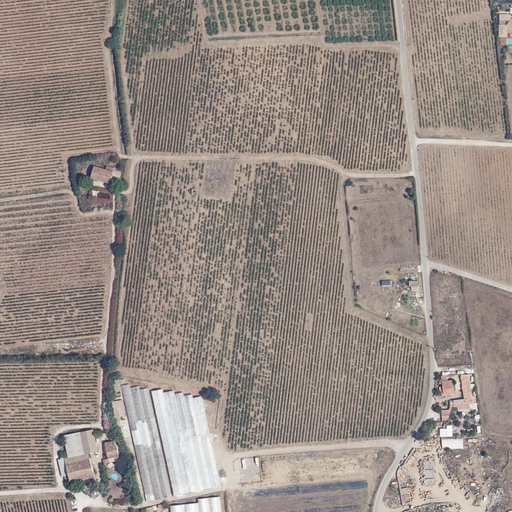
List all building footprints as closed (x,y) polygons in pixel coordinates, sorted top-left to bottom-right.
[(121,173),(114,170),(113,172),(105,170),(94,167),(91,178),(110,184),(112,178),(119,180),(121,173)] [(462,374),(465,395),(472,394),(469,373),(462,374)] [(453,380),(447,381),(447,375),(441,376),(443,386),(444,393),(450,392),(454,392),(453,380)] [(139,386),(131,387),(130,384),(123,385),(147,501),(171,496),(148,388),(140,389),(139,386)] [(444,393),(443,386),(440,386),(441,395),(450,394),(450,392),(444,393)] [(163,392),(162,389),(152,390),(168,467),(174,495),(220,485),(201,396),(192,397),(191,394),(184,395),(183,392),(174,393),(174,390),(163,392)] [(123,400),(113,401),(114,417),(125,416),(123,400)] [(453,407),(450,406),(449,408),(444,408),(444,410),(441,410),(441,414),(442,414),(448,413),(450,414),(453,407)] [(97,445),(93,429),(80,432),(85,453),(88,452),(98,450),(97,445)] [(85,453),(80,432),(63,436),(69,457),(85,453)] [(442,450),(463,449),(463,438),(442,439),(442,450)] [(117,446),(115,446),(114,442),(104,444),(105,448),(107,448),(109,459),(103,460),(104,464),(110,463),(119,461),(117,446)] [(88,452),(85,453),(69,457),(65,458),(67,463),(90,458),(88,452)] [(63,476),(64,475),(66,483),(71,481),(69,474),(67,463),(65,458),(59,459),(63,476)] [(94,476),(90,458),(67,463),(69,474),(71,481),(94,476)] [(171,506),(171,511),(221,511),(220,496),(198,499),(198,502),(171,506)]
